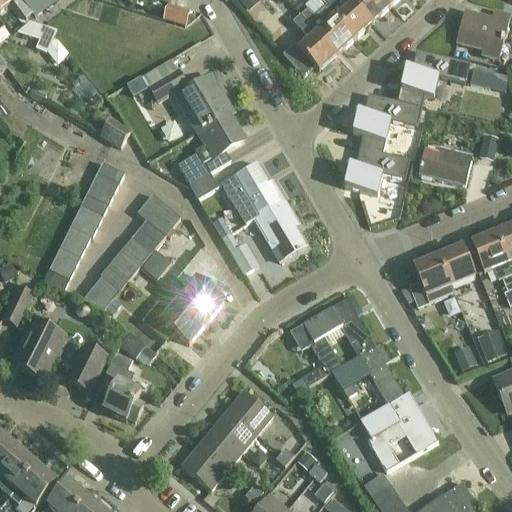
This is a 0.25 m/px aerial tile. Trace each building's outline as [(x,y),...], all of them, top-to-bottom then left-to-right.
[(0,0),(0,13),(0,14),(12,5),(25,22),(32,17),(35,21),(61,0),(0,0)] [(355,43),(372,27),(347,0),(333,0),(335,1),(325,11),(355,43)] [(347,0),(354,6),(372,27),(390,11),(380,0),(347,0)] [(380,0),(390,11),(402,0),(380,0)] [(160,25),(73,3),(68,21),(155,44),(160,25)] [(189,16),(168,10),(164,24),(185,30),(189,16)] [(337,60),(355,43),(325,11),(315,20),(308,13),(300,19),(337,60)] [(457,46),(480,52),(484,53),(482,58),(498,62),(502,46),(503,46),(504,40),(509,20),(495,16),(493,23),(465,16),(457,46)] [(337,60),(300,19),(293,26),(309,44),(299,53),(295,48),(283,59),(303,81),(314,71),(319,76),(337,60)] [(39,29),(30,26),(17,36),(51,47),(54,41),(57,35),(39,29)] [(398,107),(422,112),(424,100),(433,102),(438,82),(465,88),(470,67),(416,55),(412,74),(406,72),(398,106),(398,107)] [(178,76),(150,92),(158,106),(186,90),(178,76)] [(198,137),(232,117),(211,81),(177,102),(198,137)] [(398,107),(398,106),(368,99),(364,118),(358,116),(353,138),(362,141),(385,146),(390,126),(417,132),(422,112),(398,107)] [(198,157),(204,168),(213,162),(214,163),(243,146),(228,120),(233,118),(232,117),(198,137),(205,149),(195,155),(197,158),(198,157)] [(131,137),(130,137),(110,124),(101,139),(121,152),(131,137)] [(498,142),(484,139),(479,161),(493,164),(498,142)] [(385,146),(362,141),(355,171),(349,170),(344,192),(377,200),(382,179),(405,185),(409,164),(383,158),(385,146)] [(425,154),(418,180),(465,191),(472,161),(440,153),(439,157),(425,154)] [(177,169),(190,190),(210,178),(204,168),(198,157),(197,158),(177,169)] [(102,167),(97,178),(119,189),(125,178),(102,167)] [(235,181),(221,189),(235,213),(244,208),(254,224),(285,206),(273,185),(269,187),(257,168),(235,181)] [(91,189),(114,200),(119,189),(97,178),(91,189)] [(190,190),(194,197),(198,204),(219,192),(210,178),(190,190)] [(108,211),(114,200),(91,189),(86,200),(108,211)] [(147,226),(162,207),(152,199),(137,218),(146,225),(147,226)] [(81,210),(103,221),(108,211),(86,200),(81,210)] [(285,206),(254,224),(267,246),(272,244),(284,263),(306,250),(295,231),(299,228),(285,206)] [(156,233),(171,215),(162,207),(147,226),(156,233)] [(81,210),(75,221),(98,232),(103,221),(81,210)] [(181,223),(180,222),(171,215),(156,233),(165,241),(181,223)] [(91,242),(92,243),(98,232),(75,221),(70,232),(91,242)] [(213,227),(222,243),(231,238),(221,222),(213,227)] [(146,225),(139,235),(158,250),(165,241),(156,233),(147,226),(146,225)] [(511,231),(510,232),(510,231),(495,237),(511,277),(511,231)] [(70,232),(65,243),(85,253),(91,242),(70,232)] [(158,250),(139,235),(131,244),(150,259),(158,250)] [(484,277),(494,273),(498,285),(502,283),(508,296),(504,297),(509,310),(511,308),(511,277),(495,237),(480,243),(481,244),(472,248),(484,277)] [(239,252),(231,238),(222,243),(244,279),(259,271),(245,248),(239,252)] [(85,253),(65,243),(59,253),(80,263),(85,253)] [(150,259),(131,244),(123,253),(143,269),(150,259)] [(452,254),(438,260),(450,291),(474,281),(462,252),(453,256),(452,254)] [(75,274),(80,263),(59,253),(54,264),(75,274)] [(143,269),(123,253),(116,262),(135,278),(143,269)] [(179,306),(206,328),(224,307),(209,294),(217,285),(208,278),(216,269),(201,256),(177,284),(189,294),(179,306)] [(453,298),(450,291),(438,260),(423,266),(424,268),(414,271),(420,287),(409,291),(418,312),(453,298)] [(135,278),(116,262),(108,272),(127,287),(135,278)] [(54,264),(49,275),(69,285),(75,274),(54,264)] [(127,287),(108,272),(100,281),(101,281),(101,282),(102,282),(119,297),(127,287)] [(64,296),(69,285),(49,275),(43,286),(64,296)] [(101,282),(101,281),(100,282),(101,282),(94,291),(112,306),(119,297),(102,282),(101,282)] [(33,298),(19,291),(2,324),(10,328),(17,331),(33,298)] [(94,291),(82,305),(103,316),(112,306),(94,291)] [(352,300),(293,335),(307,353),(311,350),(323,370),(302,382),(308,392),(333,377),(343,371),(330,349),(323,338),(340,328),(360,361),(360,362),(376,353),(375,353),(353,315),(359,311),(352,300)] [(189,349),(206,328),(179,306),(170,317),(158,307),(142,327),(166,346),(173,337),(189,349)] [(33,325),(19,354),(27,358),(20,373),(44,385),(63,345),(46,337),(48,332),(33,325)] [(497,335),(476,343),(485,366),(505,357),(497,335)] [(157,367),(164,357),(146,345),(139,355),(157,367)] [(85,349),(67,385),(90,396),(107,361),(85,349)] [(360,361),(343,371),(333,377),(348,403),(358,397),(352,386),(369,376),(388,410),(389,410),(404,401),(381,363),(387,359),(381,349),(375,353),(376,353),(360,362),(360,361)] [(136,406),(139,399),(141,396),(129,389),(134,379),(125,374),(130,364),(116,357),(95,398),(109,404),(104,414),(126,426),(127,423),(135,427),(144,409),(136,406)] [(511,362),(509,363),(511,370),(511,376),(493,384),(507,418),(511,415),(511,362)] [(228,415),(257,440),(273,421),(244,397),(228,415)] [(396,425),(417,459),(433,449),(410,411),(416,408),(409,397),(404,401),(389,410),(388,410),(361,426),(371,443),(368,445),(386,477),(400,469),(380,434),(396,425)] [(257,440),(228,415),(213,434),(242,458),(257,440)] [(242,458),(213,434),(197,452),(226,477),(242,458)] [(0,474),(18,453),(0,437),(0,474)] [(226,477),(197,452),(182,471),(211,496),(226,477)] [(18,453),(0,474),(0,479),(8,486),(1,494),(10,502),(38,469),(18,453)] [(285,453),(280,459),(289,467),(294,461),(285,453)] [(285,472),(289,467),(280,459),(275,464),(285,472)] [(38,469),(10,502),(19,509),(25,502),(36,511),(57,486),(38,469)] [(307,478),(313,483),(321,474),(315,469),(307,478)] [(321,474),(313,483),(318,488),(326,478),(321,474)] [(370,501),(389,488),(382,478),(363,491),(370,501)] [(68,485),(47,510),(50,511),(79,511),(88,502),(68,485)] [(462,487),(433,508),(426,511),(471,511),(463,501),(469,497),(462,487)] [(370,501),(377,511),(396,498),(389,488),(370,501)] [(254,490),(249,496),(259,503),(263,498),(254,490)] [(249,496),(245,501),(254,509),(259,503),(249,496)] [(377,511),(396,511),(403,508),(396,498),(377,511)] [(283,511),(269,499),(258,511),(283,511)] [(100,511),(88,502),(79,511),(100,511)]
